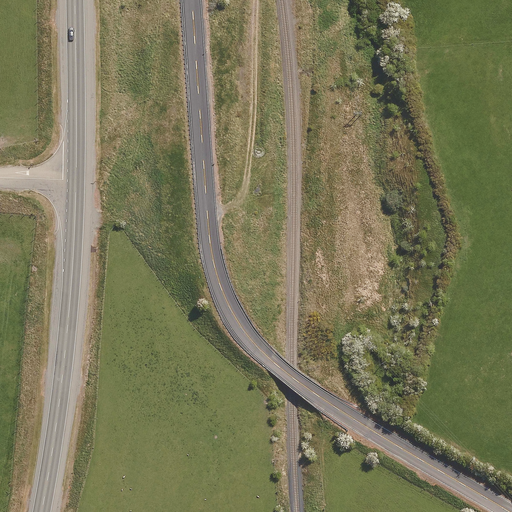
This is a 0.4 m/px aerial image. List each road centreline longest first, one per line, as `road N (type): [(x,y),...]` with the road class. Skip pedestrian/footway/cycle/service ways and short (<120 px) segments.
road 1 (unclassified): [(192,0),(210,241),(229,308),(243,334),(353,424)]
road 2 (trunk): [(77,179),(64,364),(41,511)]
road 3 (trunk): [(75,0),(77,179)]
road 4 (unclassified): [(506,511),(353,424)]
